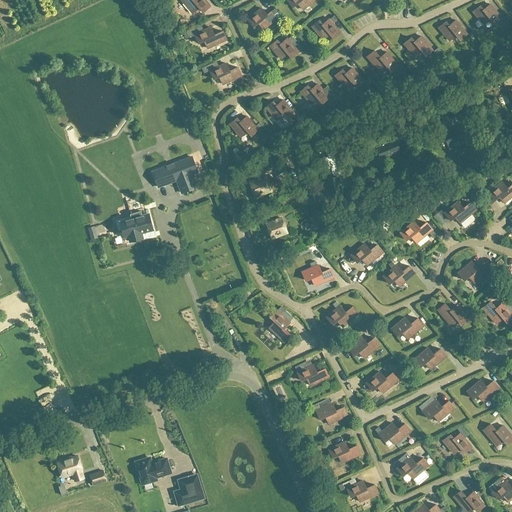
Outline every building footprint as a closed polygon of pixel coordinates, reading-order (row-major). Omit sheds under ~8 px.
[(181,0),(192,14),(199,8),(203,13),(210,7),(204,0),(181,0)] [(287,0),(293,7),(297,3),(303,10),(314,0),(287,0)] [(483,10),(480,6),(473,12),(484,25),(490,19),(494,24),(501,18),(490,5),(483,10)] [(267,15),(261,9),(248,20),(253,27),(258,23),(264,30),(277,19),(274,15),(278,12),(275,8),(271,12),(267,15)] [(322,25),(319,21),(312,27),(323,40),(329,34),(333,39),(340,33),(332,23),(337,19),(334,16),(329,20),(329,19),(322,25)] [(449,26),(446,22),(438,28),(449,41),(456,35),(460,40),(467,34),(456,21),(449,26)] [(214,35),(210,28),(194,35),(198,43),(204,41),(207,49),(226,40),(222,32),(214,35)] [(280,44),(277,40),(270,46),(281,59),(287,54),(291,58),(298,52),(290,43),(295,39),(292,36),(287,39),(280,44)] [(414,42),(411,38),(404,44),(415,57),(421,51),(425,56),(432,50),(421,37),(414,42)] [(374,51),(367,57),(380,73),(387,67),(391,72),(398,66),(387,52),(380,58),(374,51)] [(226,64),(210,71),(213,79),(219,77),(223,85),(241,76),(238,68),(229,71),(226,64)] [(345,74),(342,70),(335,76),(346,89),(352,83),(356,88),(363,82),(352,68),(345,74)] [(308,86),(300,92),(311,105),(318,99),(322,104),(329,98),(318,84),(311,90),(308,86)] [(276,106),(273,102),(266,108),(277,121),(283,115),(287,120),(294,114),(299,110),(296,106),(291,110),(283,100),(276,106)] [(240,122),(237,118),(230,124),(240,137),(247,132),(251,136),(258,130),(262,126),(260,123),(255,127),(247,117),(240,122)] [(465,138),(466,138),(461,127),(443,135),(448,146),(454,143),(456,146),(467,141),(465,138)] [(381,159),(399,151),(395,140),(376,148),(381,159)] [(480,156),(484,165),(492,161),(487,152),(480,156)] [(265,157),(268,164),(278,159),(276,153),(265,157)] [(192,157),(152,173),(158,187),(177,180),(182,193),(196,188),(191,174),(197,172),(192,157)] [(255,198),(270,191),(265,177),(249,183),(255,198)] [(331,200),(343,197),(338,177),(326,180),(331,200)] [(488,193),(494,201),(499,197),(504,203),(511,196),(511,184),(507,189),(502,182),(488,193)] [(445,215),(442,218),(445,222),(449,219),(450,220),(455,217),(460,223),(476,210),(470,203),(463,209),(458,202),(444,213),(445,215)] [(131,219),(120,222),(125,238),(128,237),(130,242),(142,239),(141,233),(152,231),(148,215),(142,216),(141,211),(130,214),(131,219)] [(281,218),(266,225),(272,239),(287,233),(281,218)] [(411,237),(416,243),(432,230),(426,223),(419,229),(414,222),(400,233),(406,240),(411,237)] [(434,251),(438,245),(431,241),(427,247),(434,251)] [(370,251),(364,244),(351,255),(352,257),(348,260),(352,264),(356,261),(357,263),(361,259),(367,265),(383,252),(377,245),(370,251)] [(477,269),(472,262),(458,273),(464,281),(468,277),(474,283),(490,270),(487,266),(492,262),(489,259),(484,263),(477,269)] [(402,272),(397,266),(396,266),(392,262),(388,265),(392,269),(383,277),(389,284),(394,280),(399,287),(415,274),(409,266),(402,272)] [(321,273),(318,265),(302,272),(306,281),(311,278),(315,286),(334,278),(330,269),(321,273)] [(496,309),(490,302),(483,308),(496,324),(503,318),(507,323),(511,318),(511,315),(505,307),(510,303),(507,300),(502,304),(502,303),(496,309)] [(345,313),(340,306),(336,301),(332,304),(336,309),(326,318),(332,325),(337,321),(342,327),(358,314),(352,307),(345,313)] [(445,304),(437,310),(451,326),(458,320),(461,325),(466,321),(469,324),(474,320),(471,317),(468,319),(457,305),(450,311),(445,304)] [(280,314),(284,310),(281,307),(277,311),(270,318),(275,322),(269,328),(284,342),(290,335),(284,329),(290,323),(280,314)] [(411,324),(406,318),(392,329),(398,336),(402,332),(406,337),(408,339),(418,331),(424,326),(418,319),(411,324)] [(280,348),(265,337),(268,334),(263,330),(257,339),(276,353),(280,348)] [(367,344),(361,337),(348,349),(353,356),(358,352),(362,357),(362,356),(364,358),(374,350),(380,346),(374,338),(367,344)] [(428,349),(414,360),(420,367),(425,363),(429,368),(430,370),(441,361),(441,362),(447,357),(441,350),(434,355),(428,349)] [(317,373),(313,365),(301,371),(299,365),(295,367),(297,372),(301,381),(306,378),(310,386),(329,377),(325,369),(317,373)] [(385,379),(380,372),(366,383),(363,386),(367,391),(370,388),(372,390),(377,387),(382,393),(398,380),(392,373),(385,379)] [(486,387),(480,380),(467,392),(473,399),(477,395),(481,399),(483,401),(493,393),(499,388),(493,381),(486,387)] [(426,409),(422,404),(419,407),(423,412),(422,412),(428,419),(433,415),(439,421),(455,408),(449,401),(442,407),(436,400),(426,409)] [(317,404),(313,406),(316,411),(320,419),(325,417),(329,425),(348,416),(344,407),(335,411),(332,404),(320,409),(317,404)] [(382,432),(378,427),(375,430),(379,435),(384,442),(389,438),(395,445),(411,431),(405,424),(398,430),(392,423),(382,432)] [(496,431),(490,424),(483,430),(488,436),(497,446),(499,444),(504,440),(507,445),(511,441),(511,436),(503,426),(496,431)] [(453,439),(450,435),(443,441),(454,454),(460,448),(464,453),(468,450),(471,455),(475,452),(471,447),(460,434),(453,439)] [(348,450),(345,442),(333,447),(330,442),(326,444),(329,449),(332,458),(338,455),(341,463),(360,454),(356,446),(348,450)] [(403,456),(407,460),(397,469),(403,476),(407,472),(413,479),(429,465),(423,458),(416,464),(410,458),(406,453),(403,456)] [(77,456),(57,462),(63,478),(72,475),(75,482),(84,478),(77,456)] [(150,458),(135,462),(142,484),(156,480),(156,478),(170,473),(166,459),(155,462),(155,463),(152,464),(150,458)] [(89,475),(92,486),(107,482),(103,471),(89,475)] [(185,479),(187,488),(174,492),(179,505),(203,498),(196,475),(185,479)] [(363,481),(347,488),(350,497),(356,494),(359,502),(378,494),(375,485),(366,489),(363,481)] [(496,489),(492,485),(488,487),(492,492),(498,499),(503,495),(508,502),(511,498),(511,487),(511,488),(506,481),(496,489)] [(466,498),(460,491),(453,497),(466,511),(467,511),(473,507),(477,511),(484,506),(478,498),(482,494),(479,491),(475,494),(473,492),(466,498)]
